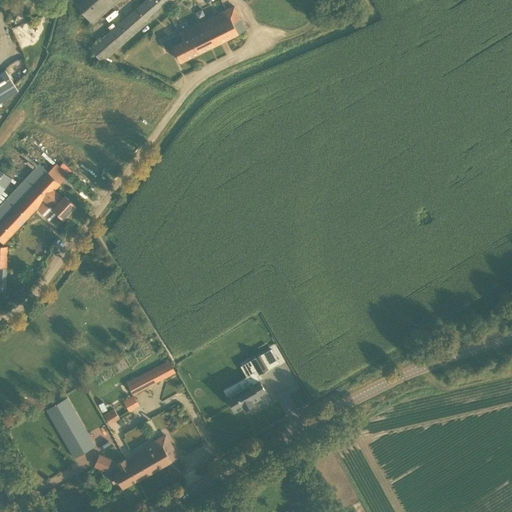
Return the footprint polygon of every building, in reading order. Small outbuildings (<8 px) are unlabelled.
[(71,0),(92,24),(120,0),(71,0)] [(102,61),(172,0),(145,0),(90,48),(102,61)] [(191,57),(246,30),(234,6),(190,28),(180,33),(191,57)] [(191,57),(180,33),(169,38),(161,42),(165,52),(173,48),(180,63),(191,57)] [(0,102),(19,91),(6,70),(0,73),(0,102)] [(98,140),(82,160),(95,170),(111,150),(111,149),(104,144),(111,135),(92,120),(85,130),(98,140)] [(18,129),(6,145),(30,163),(42,147),(18,129)] [(0,170),(0,196),(12,178),(0,170)] [(60,185),(58,183),(47,173),(0,221),(0,240),(3,243),(36,209),(45,200),(63,219),(76,206),(67,198),(65,200),(54,190),(60,185)] [(256,319),(235,332),(242,343),(253,336),(256,341),(266,335),(256,319)] [(226,338),(210,346),(215,357),(232,350),(226,338)] [(248,363),(255,375),(260,372),(260,373),(269,368),(262,355),(253,360),(253,361),(248,363)] [(133,393),(175,371),(169,360),(127,382),(133,393)] [(252,383),(227,396),(235,410),(243,406),(245,408),(254,403),(253,402),(260,398),(259,395),(266,392),(259,380),(253,384),(252,383)] [(132,395),(130,394),(120,399),(126,411),(137,405),(132,395)] [(74,458),(95,446),(67,398),(46,409),(74,458)] [(110,410),(104,414),(110,424),(115,421),(120,418),(115,411),(113,408),(110,410)] [(138,480),(178,457),(165,435),(132,454),(136,461),(129,465),(138,480)] [(99,454),(94,466),(99,468),(104,456),(99,454)] [(129,465),(125,459),(117,464),(120,471),(115,474),(115,475),(110,478),(113,483),(119,480),(123,488),(137,480),(138,481),(138,480),(129,465)]
